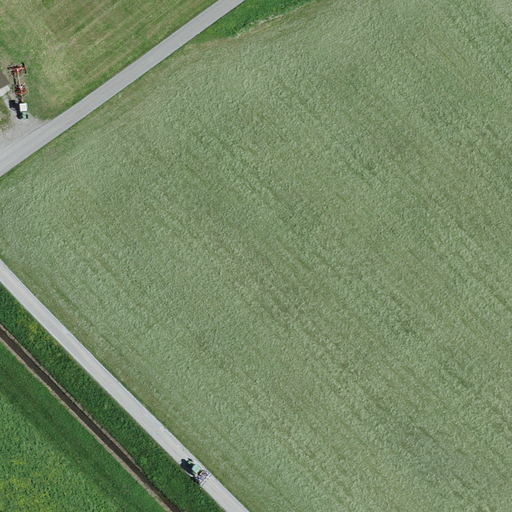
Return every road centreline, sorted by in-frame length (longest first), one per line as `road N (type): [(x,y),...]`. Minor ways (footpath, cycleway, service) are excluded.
road 1 (track): [(244,511),(0,260)]
road 2 (track): [(0,170),(236,0)]
